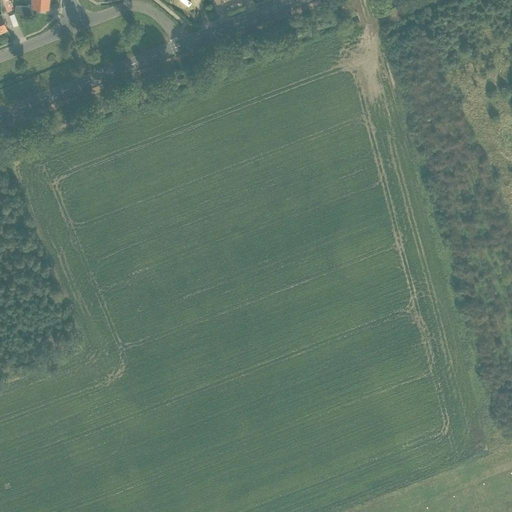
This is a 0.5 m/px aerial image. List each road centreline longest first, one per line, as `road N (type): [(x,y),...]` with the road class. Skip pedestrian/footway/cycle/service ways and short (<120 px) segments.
road 1 (secondary): [(182,45),(0,116)]
road 2 (residential): [(76,27),(135,5),(165,22),(182,45)]
road 3 (secondary): [(297,0),(182,45)]
